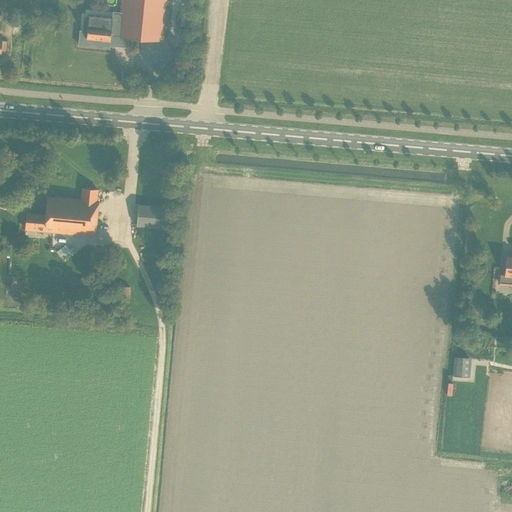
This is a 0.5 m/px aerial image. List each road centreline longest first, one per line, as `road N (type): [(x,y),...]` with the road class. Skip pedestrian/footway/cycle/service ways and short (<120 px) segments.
road 1 (secondary): [(511,154),(0,110)]
road 2 (track): [(155,299),(161,373),(149,511)]
